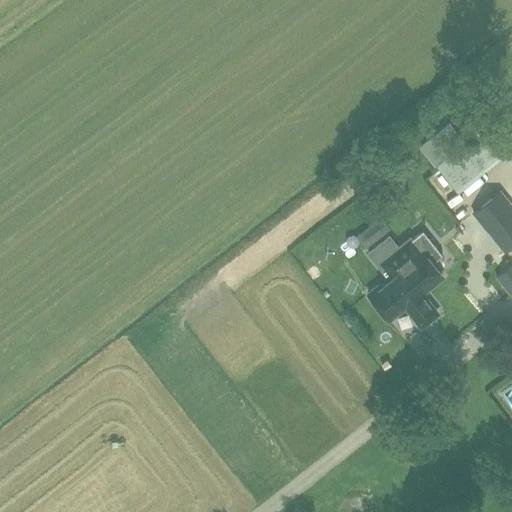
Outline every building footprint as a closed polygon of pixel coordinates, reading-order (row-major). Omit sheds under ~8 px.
[(457,192),(511,148),(511,146),(493,122),(434,165),(457,192)] [(511,243),(511,207),(499,191),(473,212),(503,250),(511,243)] [(412,203),(405,207),(417,228),(424,224),(412,203)] [(449,235),(458,250),(482,235),(472,220),(449,235)] [(441,255),(422,230),(381,262),(391,274),(367,293),(388,320),(404,307),(419,327),(437,313),(421,293),(441,278),(430,264),(441,255)] [(511,263),(496,277),(509,293),(511,290),(511,263)]
